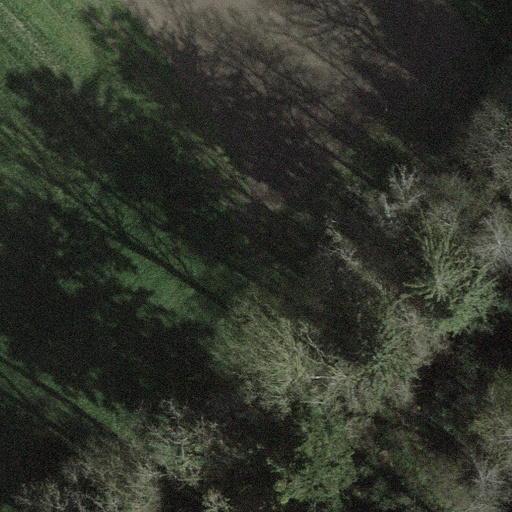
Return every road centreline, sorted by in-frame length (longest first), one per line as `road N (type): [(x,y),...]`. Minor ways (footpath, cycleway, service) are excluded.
road 1 (track): [(54,0),(286,243),(483,511)]
road 2 (track): [(286,243),(0,511)]
